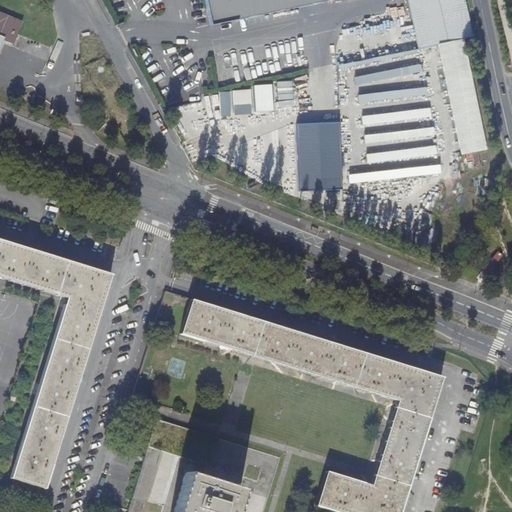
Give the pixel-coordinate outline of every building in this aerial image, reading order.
[(204,0),(210,26),(333,0),(204,0)] [(399,54),(471,40),(462,0),(407,0),(416,38),(396,42),(399,54)] [(0,37),(11,43),(20,22),(0,12),(0,37)] [(349,69),(354,105),(423,95),(420,76),(418,76),(414,54),(378,60),(379,66),(369,68),(368,63),(354,65),(354,68),(349,69)] [(274,83),(278,109),(294,107),(290,81),(274,83)] [(217,91),(218,116),(270,114),(269,88),(217,91)] [(347,184),(436,174),(428,107),(399,110),(399,108),(377,111),(377,114),(359,116),(365,173),(346,175),(347,184)] [(299,191),(342,190),(341,123),(297,123),(299,191)] [(43,489),(110,275),(0,240),(0,277),(66,298),(10,478),(43,489)] [(214,307),(190,299),(179,334),(395,401),(369,485),(329,472),(325,471),(315,505),(336,511),(397,511),(429,412),(439,378),(214,307)] [(262,511),(279,458),(218,439),(156,420),(127,511),(262,511)]
